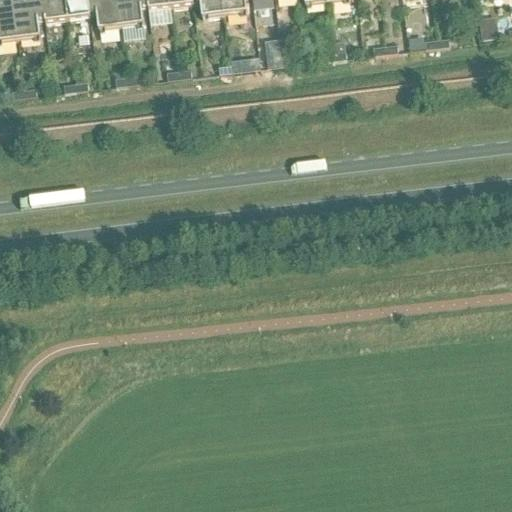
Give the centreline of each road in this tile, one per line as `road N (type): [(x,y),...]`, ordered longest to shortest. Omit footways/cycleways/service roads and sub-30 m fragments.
road 1 (primary): [(0,249),(511,188)]
road 2 (primary): [(511,150),(0,210)]
